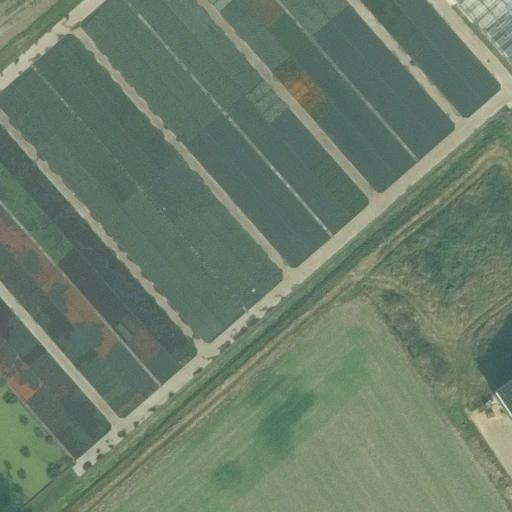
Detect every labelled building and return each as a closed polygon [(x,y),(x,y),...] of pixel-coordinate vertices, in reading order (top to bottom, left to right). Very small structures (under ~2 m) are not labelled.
[(297,29),(300,4),(257,0),(252,0),(251,15),(267,17),(265,28),(275,29),(274,40),(282,40),(283,36),(307,39),(308,31),(297,29)] [(511,0),(462,0),(511,68),(511,0)] [(1,283),(121,420),(198,353),(168,320),(139,321),(128,307),(127,289),(122,282),(134,282),(119,265),(109,265),(109,256),(109,257),(99,257),(92,249),(91,230),(62,198),(47,210),(27,211),(16,221),(39,247),(41,247),(42,266),(82,264),(82,258),(89,258),(89,270),(100,282),(74,283),(64,272),(45,273),(45,282),(1,283)] [(0,375),(8,384),(8,362),(0,353),(11,353),(3,344),(23,344),(23,329),(14,329),(7,321),(0,327),(0,300),(1,300),(0,298),(0,375)] [(511,389),(494,401),(511,428),(511,389)] [(78,421),(70,412),(50,430),(76,458),(111,426),(93,407),(78,421)]
